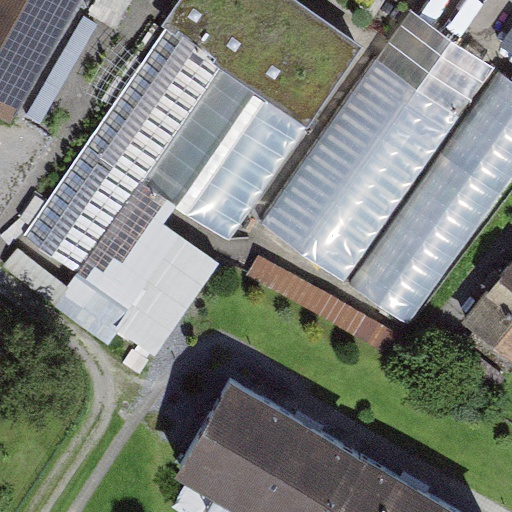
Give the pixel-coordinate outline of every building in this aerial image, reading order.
[(0,0),(0,104),(7,108),(65,0),(0,0)] [(176,0),(5,258),(147,352),(360,31),(313,0),(176,0)] [(511,183),(511,77),(410,8),(260,228),(411,331),(511,183)] [(511,256),(461,321),(511,361),(511,256)] [(177,464),(260,511),(325,511),(365,442),(233,367),(177,464)] [(488,511),(365,442),(325,511),(488,511)]
